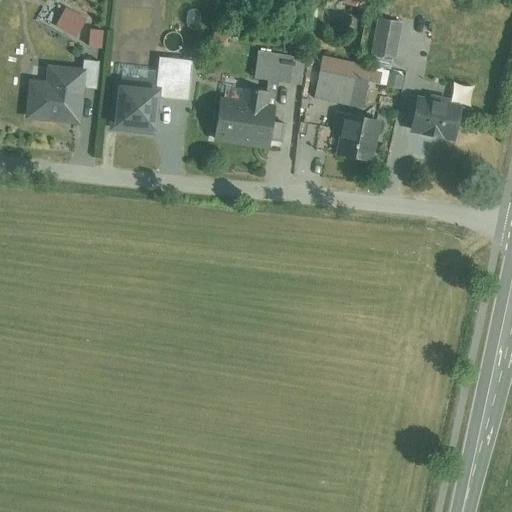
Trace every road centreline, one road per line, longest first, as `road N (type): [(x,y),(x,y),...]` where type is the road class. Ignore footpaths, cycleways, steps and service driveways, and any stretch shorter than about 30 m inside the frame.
road 1 (unclassified): [(511,217),(0,165)]
road 2 (secondary): [(511,302),(466,511)]
